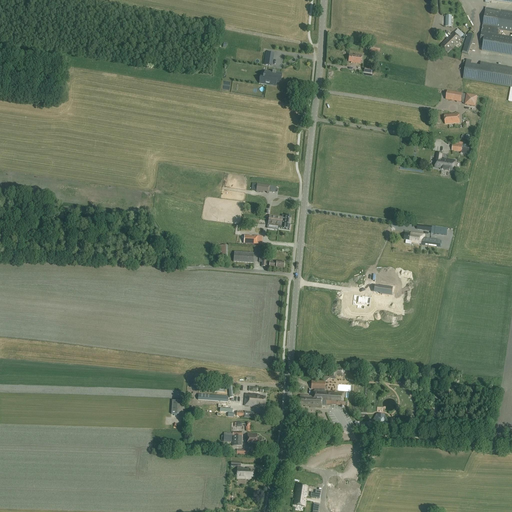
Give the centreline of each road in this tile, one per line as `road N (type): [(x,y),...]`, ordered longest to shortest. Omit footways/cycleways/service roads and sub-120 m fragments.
road 1 (tertiary): [(286,416),(324,0)]
road 2 (unclassified): [(330,438),(511,443)]
